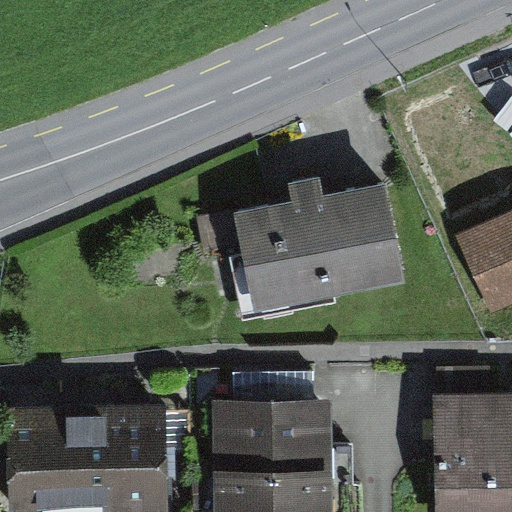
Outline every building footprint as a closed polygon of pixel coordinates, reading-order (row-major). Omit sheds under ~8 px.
[(224,209),(243,291),(404,254),(385,172),(224,209)] [(511,194),(468,215),(503,288),(511,283),(511,194)] [(447,504),(511,500),(511,380),(440,385),(447,504)] [(221,396),(222,478),(325,477),(324,394),(221,396)] [(6,402),(6,495),(165,495),(164,402),(6,402)] [(222,478),(222,511),(325,511),(325,477),(222,478)]
